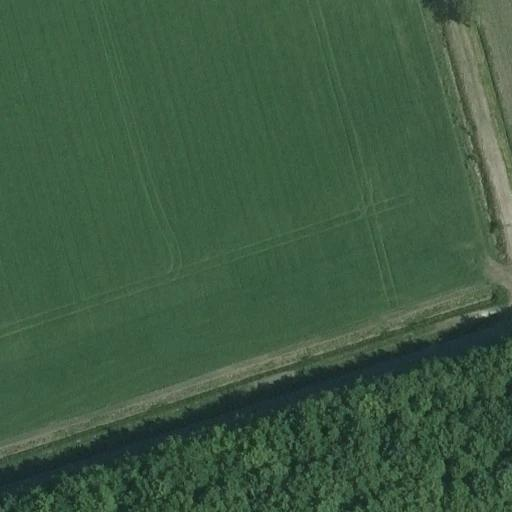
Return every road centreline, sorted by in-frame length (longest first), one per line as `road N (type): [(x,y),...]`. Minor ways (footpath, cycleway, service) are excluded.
road 1 (unclassified): [(0,498),(511,330)]
road 2 (track): [(447,0),(511,234)]
